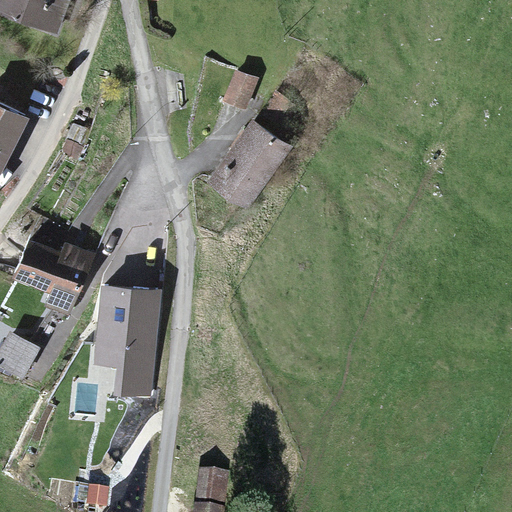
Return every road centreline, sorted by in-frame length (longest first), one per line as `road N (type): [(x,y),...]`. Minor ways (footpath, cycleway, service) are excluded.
road 1 (residential): [(124,0),(185,241),(159,511)]
road 2 (residential): [(103,0),(60,122),(0,220)]
